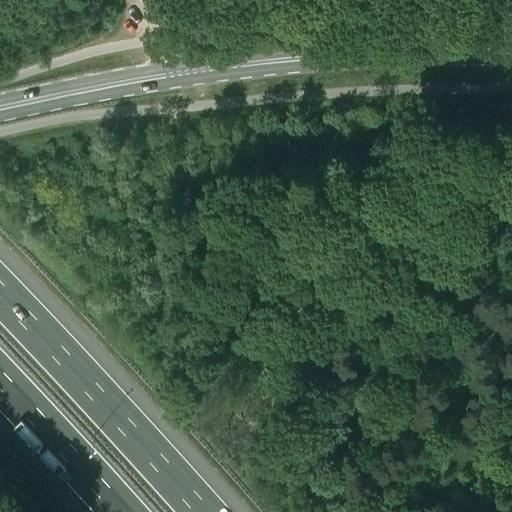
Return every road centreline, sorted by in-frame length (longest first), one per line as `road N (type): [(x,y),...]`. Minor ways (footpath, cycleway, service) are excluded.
road 1 (secondary): [(511,52),(272,61),(0,108)]
road 2 (motorway): [(206,511),(0,290)]
road 3 (motorway): [(0,385),(111,511)]
